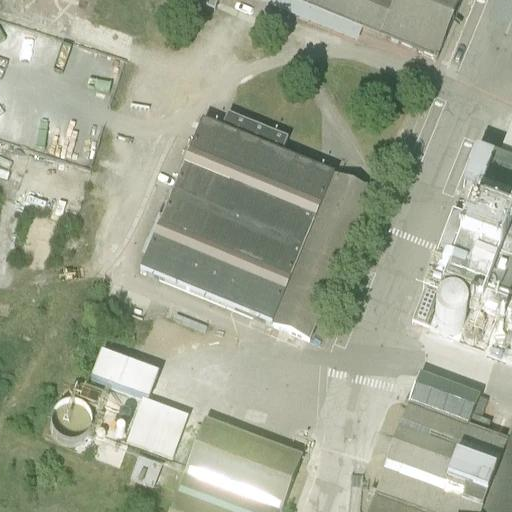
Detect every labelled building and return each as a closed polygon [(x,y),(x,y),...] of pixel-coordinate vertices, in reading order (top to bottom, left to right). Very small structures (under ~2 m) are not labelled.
[(179,0),(213,14),(218,0),(249,0),(356,44),(362,31),(436,61),(461,0),(179,0)] [(227,117),(221,132),(201,124),(139,274),(309,344),(371,194),(281,157),(287,142),(227,117)] [(452,268),(441,299),(511,325),(511,124),(497,164),(492,162),(474,156),(462,188),(480,194),(469,223),(452,216),(436,262),(452,268)] [(23,263),(47,268),(58,219),(34,214),(23,263)] [(158,377),(101,356),(91,383),(148,404),(158,377)] [(487,402),(419,377),(369,511),(511,511),(511,429),(506,442),(486,435),(490,424),(481,420),(487,402)] [(85,438),(85,413),(55,413),(55,438),(85,438)] [(204,423),(171,511),(281,511),(301,459),(204,423)] [(153,492),(161,469),(139,461),(130,484),(153,492)]
